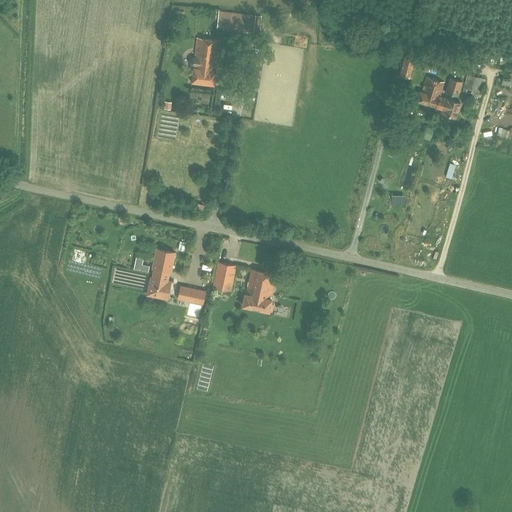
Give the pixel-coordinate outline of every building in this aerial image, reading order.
[(216,28),(254,32),(256,15),(219,10),(216,28)] [(191,82),(213,85),(220,40),(197,38),(191,82)] [(252,52),(247,79),(259,81),(263,54),(252,52)] [(440,68),(450,68),(451,55),(437,54),(437,64),(440,64),(440,68)] [(403,59),(399,76),(409,79),(414,62),(403,59)] [(415,65),(419,70),(425,65),(421,60),(415,65)] [(468,109),(476,112),(485,79),(467,74),(460,100),(466,102),(468,96),(471,97),(468,109)] [(417,101),(437,107),(440,96),(444,83),(426,77),(421,91),(420,90),(417,101)] [(445,92),(458,96),(463,81),(450,77),(445,92)] [(460,102),(440,96),(437,107),(442,109),(442,112),(456,116),(460,102)] [(434,129),(427,126),(424,136),(430,139),(434,129)] [(450,161),(449,173),(456,174),(457,162),(450,161)] [(196,210),(202,212),(204,205),(198,203),(196,210)] [(161,275),(169,276),(170,272),(175,252),(156,248),(152,268),(154,269),(153,273),(161,275)] [(218,261),(212,286),(231,291),(234,278),(236,265),(218,261)] [(242,305),(269,311),(269,310),(271,310),(273,303),(271,302),(272,298),(270,298),(276,274),(251,268),(246,294),(245,293),(242,305)] [(168,283),(169,276),(161,275),(153,273),(152,277),(150,276),(147,295),(167,299),(170,283),(168,283)] [(178,298),(190,300),(193,288),(180,285),(178,298)] [(205,291),(193,288),(190,300),(203,303),(205,291)] [(201,306),(190,304),(187,314),(199,317),(201,306)]
